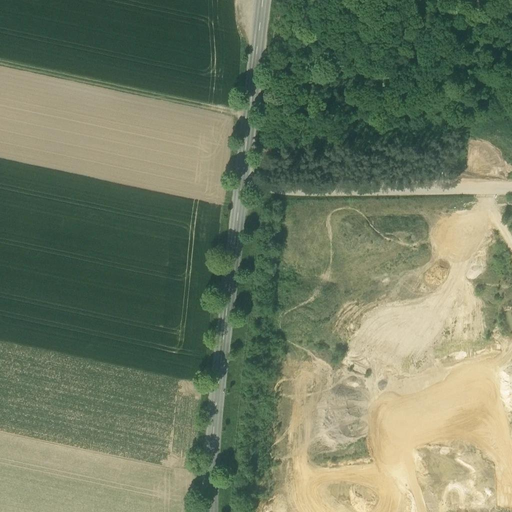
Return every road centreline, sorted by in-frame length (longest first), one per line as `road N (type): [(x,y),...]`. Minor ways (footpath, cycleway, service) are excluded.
road 1 (tertiary): [(209,511),(262,0)]
road 2 (track): [(241,186),(511,188)]
